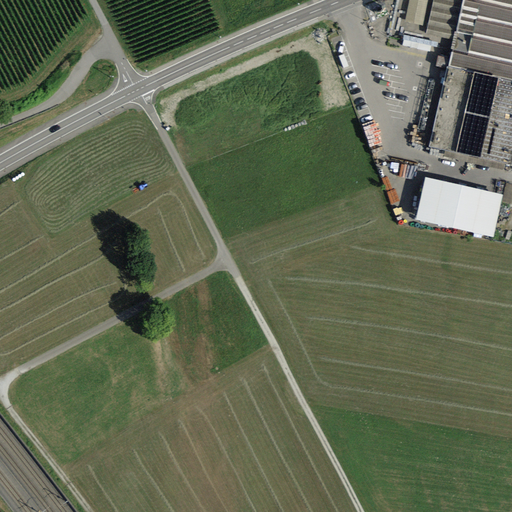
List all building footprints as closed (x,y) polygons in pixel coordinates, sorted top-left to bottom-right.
[(409,0),(405,21),(428,26),(433,0),(409,0)] [(453,40),(461,0),(433,0),(428,26),(426,35),(453,40)] [(511,0),(461,0),(453,40),(447,67),(429,147),(511,165),(511,162),(511,0)] [(406,36),(404,45),(432,52),(434,43),(406,36)] [(403,178),(418,180),(419,168),(404,167),(403,178)] [(426,178),(416,219),(493,237),(503,195),(426,178)] [(511,184),(509,184),(503,202),(511,204),(511,184)]
